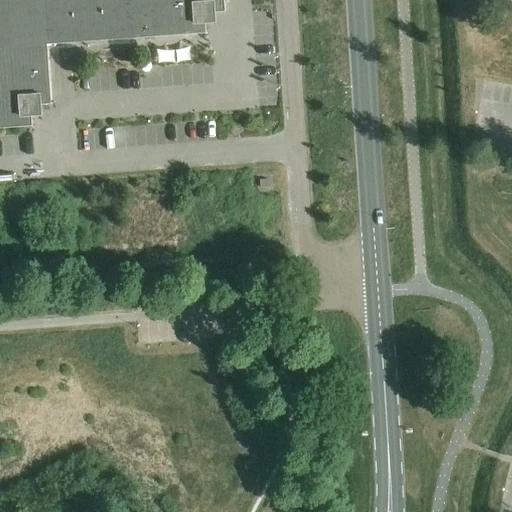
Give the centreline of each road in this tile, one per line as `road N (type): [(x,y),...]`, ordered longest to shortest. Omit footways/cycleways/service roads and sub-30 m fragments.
road 1 (unknown): [(55,159),(56,123),(66,110),(226,90),(239,77),(238,0)]
road 2 (residential): [(306,294),(288,0)]
road 3 (primary): [(376,291),(358,0)]
road 4 (unknown): [(55,159),(299,153)]
road 5 (primary): [(388,506),(376,291)]
road 6 (residential): [(139,315),(295,303),(306,294)]
